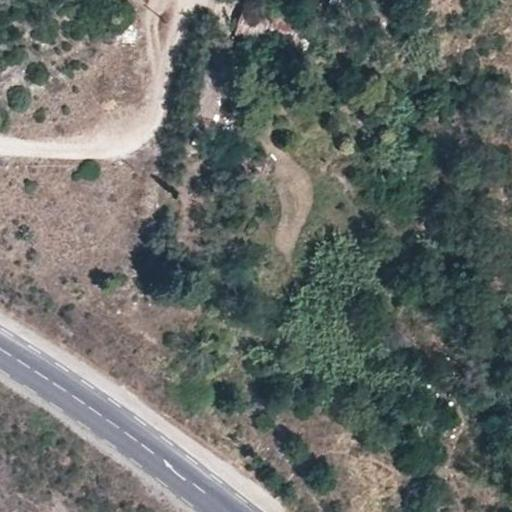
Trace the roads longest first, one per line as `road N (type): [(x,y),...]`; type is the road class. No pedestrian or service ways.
road 1 (unclassified): [(0,146),(89,153),(141,144),(168,86),(188,0)]
road 2 (tertiary): [(0,348),(229,511)]
